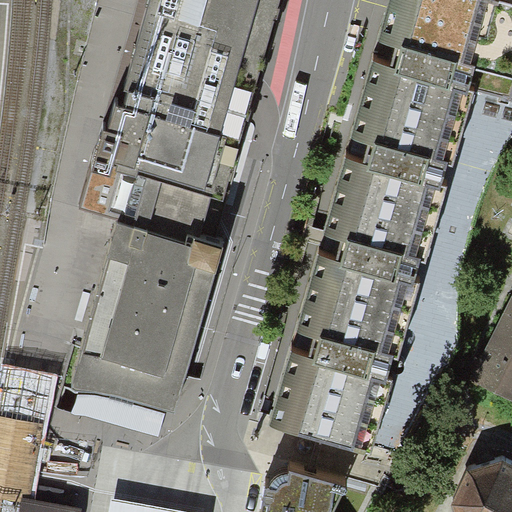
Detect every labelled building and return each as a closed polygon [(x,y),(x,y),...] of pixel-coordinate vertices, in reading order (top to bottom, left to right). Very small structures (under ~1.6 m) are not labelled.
[(147,0),(120,95),(111,92),(93,154),(121,162),(106,211),(118,215),(71,377),(175,406),(224,237),(211,234),(249,103),(250,99),(254,85),(255,81),(259,67),(260,63),(264,49),(265,45),(269,31),(270,27),(275,13),(276,9),(278,0),(147,0)] [(511,79),(511,0),(390,0),(378,45),(393,50),(402,52),(402,49),(475,69),(511,79)] [(402,52),(393,50),(391,55),(373,50),(348,135),(366,141),(361,158),(343,153),(320,233),(339,238),(335,253),(314,247),(291,327),(310,332),(306,347),(285,341),(262,423),(372,456),(395,376),(389,374),(394,355),(402,357),(426,275),(414,272),(419,254),(429,257),(450,183),(439,180),(447,153),(458,156),(479,82),(473,80),(475,69),(402,49),(402,52)] [(511,288),(466,378),(511,401),(511,288)] [(0,511),(19,511),(21,503),(23,490),(32,492),(53,370),(18,363),(1,360),(0,366),(0,511)] [(101,402),(97,418),(154,434),(161,407),(105,391),(101,402)] [(86,415),(99,417),(101,402),(89,400),(86,415)] [(511,511),(511,459),(502,454),(470,465),(453,500),(456,511),(511,511)] [(329,511),(346,485),(288,468),(285,479),(275,485),(265,486),(260,511),(329,511)] [(80,511),(82,502),(32,492),(23,490),(21,503),(19,511),(80,511)] [(210,511),(111,494),(107,511),(210,511)]
